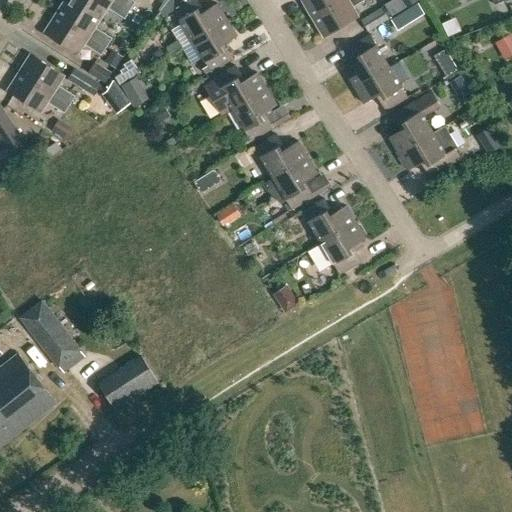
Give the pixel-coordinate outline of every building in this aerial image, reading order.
[(56,14),(107,47),(113,38),(95,27),(101,18),(73,0),(70,0),(69,3),(65,1),(56,14)] [(73,0),(101,18),(108,8),(125,19),(130,11),(113,0),(73,0)] [(113,0),(130,11),(136,2),(133,0),(113,0)] [(165,0),(160,9),(163,16),(174,9),(189,0),(165,0)] [(189,0),(174,9),(193,41),(227,20),(217,3),(204,11),(197,0),(189,0)] [(301,0),(313,19),(344,0),(301,0)] [(344,0),(313,19),(324,38),(359,17),(353,7),(365,0),(344,0)] [(419,3),(406,11),(412,22),(425,13),(419,3)] [(384,5),(361,20),(368,32),(391,18),(384,5)] [(450,18),(456,32),(467,27),(461,13),(450,18)] [(84,45),(102,56),(107,47),(56,14),(48,28),(52,30),(48,36),(78,55),(84,45)] [(193,41),(211,72),(233,59),(224,44),(237,36),(227,20),(193,41)] [(269,22),(256,29),(265,45),(278,37),(269,22)] [(511,33),(503,37),(511,55),(511,54),(511,33)] [(354,87),(389,66),(371,35),(349,48),(358,63),(345,71),(354,87)] [(113,49),(107,59),(118,66),(124,56),(113,49)] [(19,72),(70,105),(76,96),(59,85),(65,75),(35,56),(32,61),(28,59),(19,72)] [(454,59),(443,65),(448,75),(459,69),(454,59)] [(95,63),(87,75),(104,84),(106,86),(113,74),(95,63)] [(215,80),(204,86),(222,115),(232,109),(232,110),(267,89),(258,72),(244,80),(236,65),(214,78),(215,80)] [(377,96),(386,110),(408,97),(389,66),(354,87),(364,103),(377,96)] [(104,84),(87,75),(75,68),(68,80),(96,97),(104,84)] [(47,102),(65,113),(70,105),(19,72),(11,86),(15,88),(11,93),(41,113),(47,102)] [(135,78),(120,86),(131,106),(132,107),(133,106),(147,98),(135,78)] [(267,89),(233,110),(251,141),(273,128),(264,113),(277,105),(267,89)] [(389,137),(399,154),(434,133),(424,116),(441,106),(432,91),(393,115),(402,129),(389,137)] [(150,127),(170,116),(164,105),(144,116),(150,127)] [(0,152),(7,147),(8,148),(22,139),(2,109),(0,109),(0,152)] [(60,121),(54,131),(64,137),(71,127),(60,121)] [(422,162),(430,177),(461,159),(455,149),(458,147),(445,126),(434,133),(399,154),(409,170),(422,162)] [(255,147),(273,178),(308,157),(299,141),(286,149),(277,134),(255,147)] [(273,178),(292,209),(314,196),(305,182),(318,174),(308,157),(273,178)] [(206,175),(196,181),(203,193),(213,187),(206,175)] [(303,211),(321,243),(356,222),(346,205),(333,213),(324,198),(303,211)] [(321,243),(340,274),(362,261),(353,246),(366,238),(356,222),(321,243)] [(85,356),(42,301),(21,317),(63,372),(85,356)] [(0,446),(57,402),(19,354),(0,368),(0,446)] [(121,408),(162,382),(147,358),(106,383),(121,408)]
